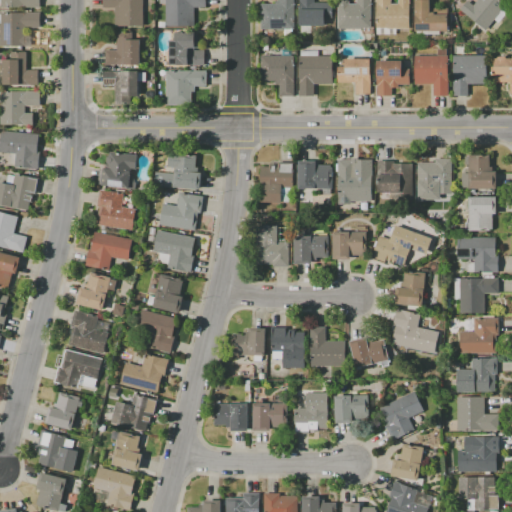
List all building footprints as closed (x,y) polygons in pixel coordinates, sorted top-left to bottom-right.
[(102,0),(143,0),(143,26),(114,26),(114,7),(102,7),(102,0)] [(165,0),(206,0),(206,7),(193,7),(193,27),(165,26),(165,0)] [(261,30),(261,4),(276,4),(276,1),(279,1),(279,0),(294,0),(294,30),(261,30)] [(321,9),(321,2),(333,2),(333,17),(325,17),(325,26),(299,26),(299,9),(300,9),(300,0),(315,0),(315,9),(321,9)] [(337,29),(337,0),(349,0),(349,4),(356,4),(356,0),(371,0),(371,28),(360,28),(360,29),(337,29)] [(376,28),(376,0),(391,0),(391,4),(398,4),(398,0),(409,0),(409,29),(387,29),(387,28),(376,28)] [(415,31),(415,0),(430,0),(430,12),(434,12),(434,15),(447,15),(447,20),(448,20),(448,31),(415,31)] [(485,30),(459,9),(467,0),(474,5),(478,0),(502,0),(506,3),(485,30)] [(1,13),(40,12),(40,27),(24,27),(24,35),(32,35),(33,45),(1,46),(1,13)] [(105,65),(105,50),(116,50),(116,32),(132,32),(132,39),(140,39),(140,65),(105,65)] [(175,32),(198,32),(198,50),(203,50),(203,65),(169,65),(169,40),(175,40),(175,32)] [(415,55),(437,55),(437,49),(447,49),(447,56),(447,95),(433,95),(433,84),(415,84),(415,55)] [(301,50),(319,50),(319,55),(333,56),(333,85),(314,85),(314,96),(299,96),(299,64),(301,64),(301,50)] [(3,84),(3,60),(11,60),(11,52),(26,52),(27,70),(38,70),(39,84),(3,84)] [(261,56),(293,55),(294,95),(279,95),(279,84),(275,85),(275,81),(261,81),(261,56)] [(453,55),(486,55),(486,84),(468,84),(468,95),(453,95),(453,55)] [(494,58),(496,58),(499,56),(504,56),(507,58),(511,58),(511,94),(509,94),(509,82),(495,82),(495,75),(491,75),(491,67),(494,67),(494,58)] [(345,59),(370,59),(370,93),(356,93),(356,82),(337,82),(337,67),(345,67),(345,59)] [(377,60),(402,60),(402,69),(408,69),(408,76),(409,76),(409,85),(402,85),(398,85),(398,88),(391,88),(391,96),(377,96),(377,60)] [(139,96),(114,96),(114,87),(102,87),(102,71),(139,71),(139,96)] [(166,71),(207,71),(207,86),(191,86),(191,104),(166,104),(166,71)] [(1,92),(40,91),(41,106),(25,106),(25,113),(33,113),(33,124),(2,124),(1,92)] [(0,141),(1,131),(39,134),(37,152),(40,152),(38,169),(14,166),(15,153),(0,152),(0,141)] [(98,184),(100,164),(106,164),(107,152),(137,155),(136,168),(134,168),(133,181),(135,182),(134,187),(98,184)] [(155,185),(157,169),(167,170),(169,153),(198,156),(197,166),(199,166),(199,170),(202,170),(201,189),(155,185)] [(469,188),(469,156),(489,156),(489,167),(492,167),(492,172),(496,172),(496,188),(469,188)] [(418,197),(419,160),(435,161),(435,158),(453,158),(452,184),(441,184),(440,198),(418,197)] [(299,188),(298,160),(316,161),(316,164),(331,165),(332,189),(299,188)] [(337,201),(339,160),(355,160),(355,173),(372,174),(371,202),(337,201)] [(259,202),(261,166),(277,167),(278,161),(295,162),(292,204),(259,202)] [(413,198),(399,198),(399,193),(376,192),(377,161),(394,161),(394,163),(414,164),(413,198)] [(0,181),(12,185),(15,173),(39,180),(30,213),(0,205),(0,181)] [(99,190),(124,193),(122,207),(135,208),(133,228),(98,225),(99,207),(98,207),(99,190)] [(159,224),(163,203),(177,206),(179,192),(203,197),(200,213),(198,213),(195,231),(159,224)] [(469,197),(496,197),(496,217),(493,217),(493,231),(469,231),(469,197)] [(0,245),(0,211),(19,217),(14,233),(27,237),(23,252),(0,245)] [(372,258),(380,236),(390,239),(396,224),(432,238),(426,255),(410,249),(403,266),(387,260),(386,263),(372,258)] [(289,266),(257,266),(258,229),(260,229),(260,226),(277,226),(277,242),(289,242),(289,266)] [(157,230),(195,237),(192,255),(194,256),(191,272),(168,268),(170,254),(153,251),(157,230)] [(333,259),(334,231),(366,232),(366,259),(333,259)] [(95,232),(132,238),(128,260),(111,257),(109,270),(87,266),(89,249),(92,249),(95,232)] [(294,236),(329,237),(329,257),(312,257),(312,262),(294,262),(294,236)] [(458,237),(495,237),(495,253),(498,253),(498,272),(474,273),(474,258),(458,258),(458,237)] [(0,251),(21,257),(17,274),(12,273),(8,289),(0,286),(0,251)] [(423,306),(395,304),(397,286),(404,287),(405,271),(425,273),(423,306)] [(103,311),(85,306),(78,305),(81,288),(88,289),(91,273),(110,278),(103,311)] [(153,307),(162,274),(184,280),(180,296),(182,297),(178,313),(153,307)] [(460,278),(498,278),(499,293),(485,294),(485,313),(460,313),(460,278)] [(0,293),(9,296),(4,314),(7,314),(2,331),(0,330),(0,293)] [(434,353),(392,343),(396,327),(393,326),(396,308),(420,314),(417,327),(439,332),(434,353)] [(142,310),(177,319),(172,336),(175,337),(170,353),(133,343),(142,310)] [(68,344),(73,327),(71,326),(75,311),(98,316),(94,330),(108,333),(104,353),(68,344)] [(460,354),(460,332),(474,332),(474,318),(498,318),(499,335),(497,335),(497,354),(460,354)] [(311,366),(310,327),(325,327),(326,342),(344,341),(345,365),(311,366)] [(266,355),(235,356),(234,334),(244,334),(244,332),(249,332),(249,329),(265,328),(266,355)] [(271,328),(296,328),(296,331),(305,331),(305,367),(283,367),(283,358),(272,358),(272,351),(272,347),(273,347),(273,343),(271,343),(271,328)] [(355,367),(349,342),(366,338),(368,344),(385,340),(389,360),(355,367)] [(55,382),(59,366),(61,366),(65,349),(102,359),(94,392),(55,382)] [(120,383),(126,362),(142,367),(145,354),(168,360),(164,376),(163,375),(158,393),(120,383)] [(456,392),(456,369),(472,369),(472,358),(496,358),(496,374),(495,374),(495,380),(496,380),(496,384),(495,384),(495,391),(456,392)] [(380,408),(415,391),(424,410),(409,418),(415,430),(395,439),(392,434),(390,435),(385,425),(388,424),(380,408)] [(45,423),(49,407),(53,408),(54,402),(57,403),(60,392),(79,397),(71,430),(45,423)] [(328,393),(328,429),(319,429),(319,430),(309,430),(309,433),(295,433),(295,408),(306,408),(306,394),(328,393)] [(112,422),(118,400),(132,404),(135,394),(158,400),(149,432),(112,422)] [(334,396),(369,395),(369,421),(335,421),(334,396)] [(457,430),(457,397),(484,397),(484,414),(498,414),(498,430),(457,430)] [(214,404),(248,403),(249,431),(231,432),(231,428),(226,428),(226,425),(215,425),(215,416),(216,416),(216,410),(215,410),(214,404)] [(253,403),(287,403),(287,427),(271,427),(271,431),(254,431),(253,403)] [(43,432),(65,438),(63,447),(79,452),(73,473),(34,463),(43,432)] [(120,432),(140,437),(137,448),(140,449),(139,454),(143,455),(139,471),(112,464),(120,432)] [(458,472),(458,450),(475,450),(475,437),(499,436),(499,452),(497,452),(497,463),(499,463),(499,471),(458,472)] [(419,480),(391,476),(393,459),(401,460),(403,445),(423,448),(419,480)] [(98,466),(137,476),(132,493),(135,494),(130,511),(106,505),(109,492),(93,488),(98,466)] [(41,472),(66,479),(58,511),(36,505),(40,490),(36,489),(41,472)] [(458,477),(497,477),(497,496),(499,496),(499,510),(465,510),(465,498),(458,498),(458,477)] [(395,481),(425,492),(420,505),(429,508),(427,511),(386,511),(391,498),(389,497),(395,481)] [(259,493),(259,511),(225,511),(225,498),(244,497),(243,494),(259,493)] [(298,496),(298,511),(264,511),(264,493),(281,493),(281,497),(298,496)] [(302,511),(302,496),(320,496),(320,500),(325,500),(325,503),(334,503),(334,511),(302,511)] [(220,511),(188,511),(188,507),(199,507),(198,504),(204,504),(204,501),(220,500),(220,511)] [(343,511),(343,503),(360,503),(360,508),(378,507),(378,511),(343,511)]
